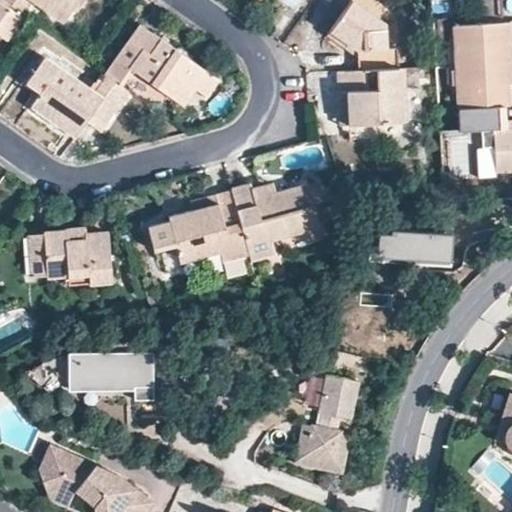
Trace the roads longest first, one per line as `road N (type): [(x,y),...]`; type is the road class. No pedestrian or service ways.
road 1 (residential): [(0,137),(68,178),(91,180),(228,142),(254,127),(266,107),(257,60)]
road 2 (residential): [(391,511),(404,436),(430,363),(474,301),(511,269)]
